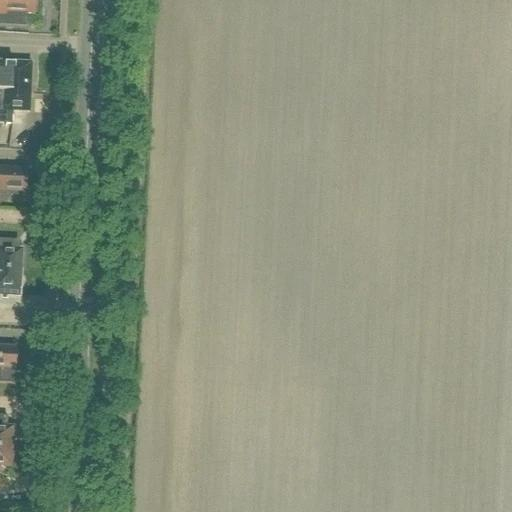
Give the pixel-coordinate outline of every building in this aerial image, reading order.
[(34,14),(35,0),(0,0),(0,25),(27,27),(28,14),(34,14)] [(0,92),(31,94),(33,66),(0,64),(0,92)] [(30,115),(31,94),(0,92),(0,125),(13,126),(14,114),(30,115)] [(0,206),(0,207),(1,192),(27,193),(28,173),(0,171),(0,206)] [(0,270),(22,272),(23,272),(24,252),(20,252),(20,248),(17,244),(0,243),(0,270)] [(0,298),(22,299),(23,272),(22,272),(0,270),(0,298)] [(0,370),(1,371),(0,386),(16,386),(17,370),(18,370),(18,352),(0,350),(0,370)] [(0,449),(14,450),(15,429),(8,429),(9,418),(0,418),(0,449)] [(0,473),(6,474),(6,469),(13,469),(14,450),(0,449),(0,473)]
